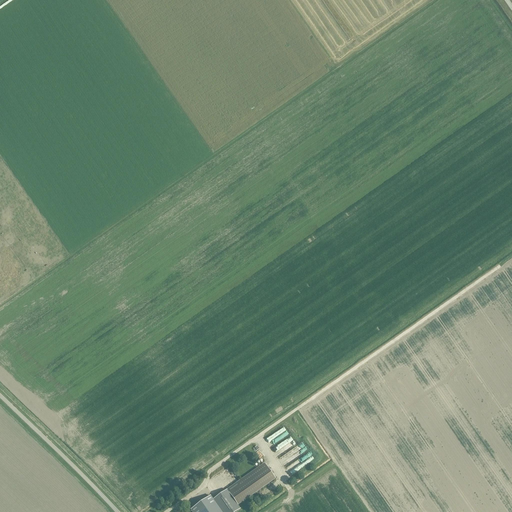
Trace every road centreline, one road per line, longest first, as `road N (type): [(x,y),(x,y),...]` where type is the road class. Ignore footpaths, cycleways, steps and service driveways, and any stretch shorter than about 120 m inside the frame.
road 1 (track): [(205,484),(209,470),(499,266)]
road 2 (unclassified): [(0,395),(117,511)]
